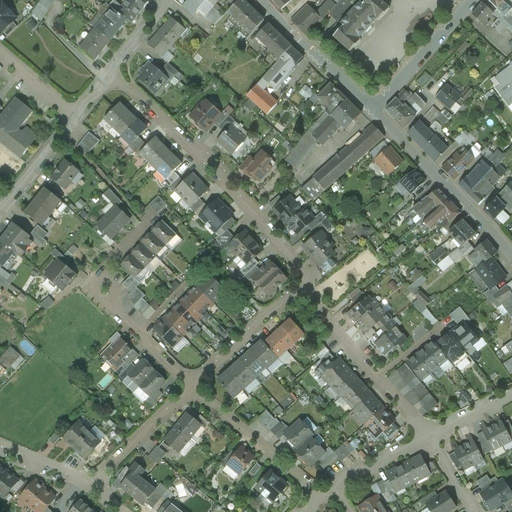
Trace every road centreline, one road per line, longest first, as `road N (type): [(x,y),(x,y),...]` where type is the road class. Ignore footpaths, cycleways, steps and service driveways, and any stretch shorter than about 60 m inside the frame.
road 1 (residential): [(113,69),(261,219),(307,288)]
road 2 (residential): [(193,389),(104,292),(105,270),(148,226)]
road 3 (residential): [(373,110),(511,257)]
road 4 (residential): [(307,288),(335,332),(428,437)]
road 5 (residential): [(323,495),(193,389)]
road 6 (residential): [(263,0),(373,110)]
road 7 (residential): [(307,288),(257,322),(193,389)]
road 8 (residential): [(473,0),(373,110)]
road 9 (residential): [(193,389),(90,487)]
